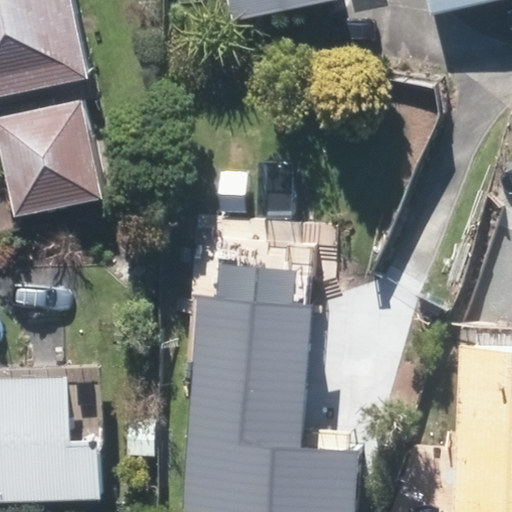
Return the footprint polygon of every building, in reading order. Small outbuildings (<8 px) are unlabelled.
[(0,0),(0,89),(102,68),(87,0),(0,0)] [(244,0),(246,8),(282,0),(244,0)] [(3,112),(25,210),(117,190),(95,92),(3,112)] [(189,386),(180,504),(272,511),(294,511),(310,302),(331,304),(336,223),(208,215),(208,222),(202,287),(197,286),(189,386)] [(511,336),(462,333),(452,505),(511,508),(511,336)] [(114,360),(0,365),(0,488),(121,483),(114,360)]
